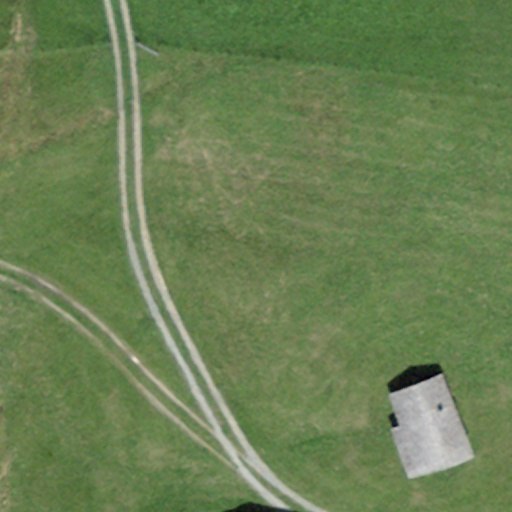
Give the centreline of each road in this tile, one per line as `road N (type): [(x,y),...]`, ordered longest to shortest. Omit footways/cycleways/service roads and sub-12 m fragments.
road 1 (track): [(112,0),(129,108),(128,216),(147,292),(245,468),(304,511)]
road 2 (track): [(0,269),(43,287),(245,468)]
